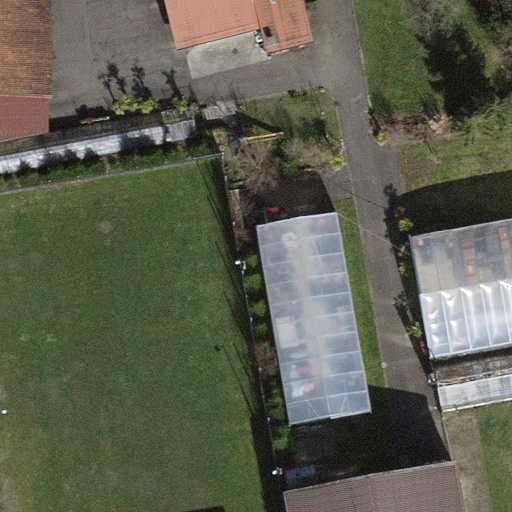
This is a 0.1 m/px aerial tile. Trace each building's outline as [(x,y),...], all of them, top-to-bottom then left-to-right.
[(0,0),(0,156),(56,155),(53,0),(0,0)] [(170,0),(185,61),(271,41),(275,56),(316,46),(305,0),(170,0)] [(384,442),(344,210),(255,225),(295,458),(384,442)] [(511,230),(416,247),(437,368),(511,354),(511,230)] [(511,360),(438,373),(446,417),(511,405),(511,360)] [(467,511),(463,482),(291,511),(467,511)]
